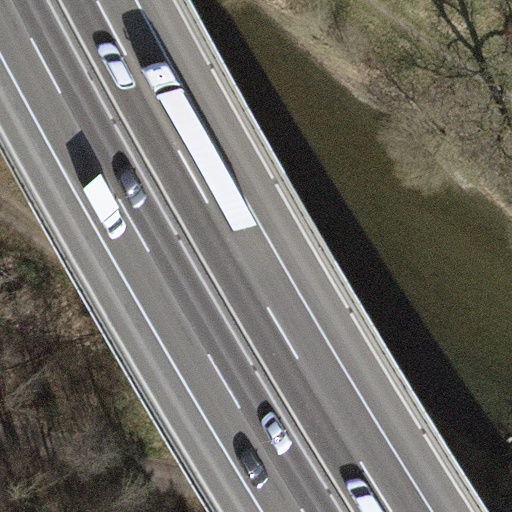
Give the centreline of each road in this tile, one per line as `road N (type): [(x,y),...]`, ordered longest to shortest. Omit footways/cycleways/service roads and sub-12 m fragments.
road 1 (motorway): [(414,511),(119,0)]
road 2 (motorway): [(0,14),(282,511)]
road 3 (track): [(0,199),(222,338),(369,444)]
road 4 (track): [(310,500),(245,493),(159,464),(0,430)]
road 5 (track): [(369,444),(481,511)]
